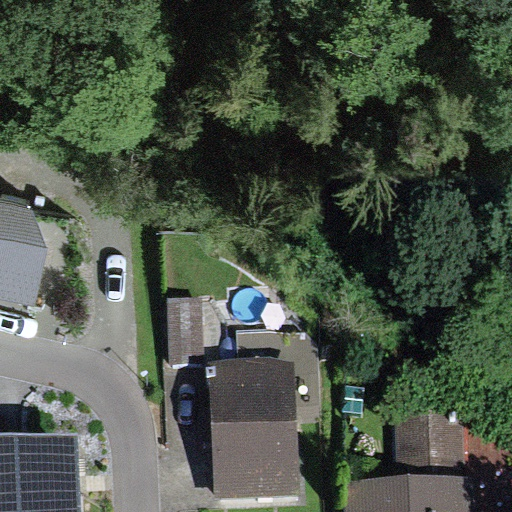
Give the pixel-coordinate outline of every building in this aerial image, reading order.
[(0,162),(0,271),(23,278),(48,175),(0,162)] [(195,306),(161,307),(163,364),(196,363),(195,306)] [(216,374),(219,495),(290,492),(286,371),(216,374)] [(347,496),(347,511),(456,511),(455,467),(501,465),(499,417),(401,421),(403,493),(347,496)] [(68,511),(65,444),(0,446),(0,511),(68,511)]
